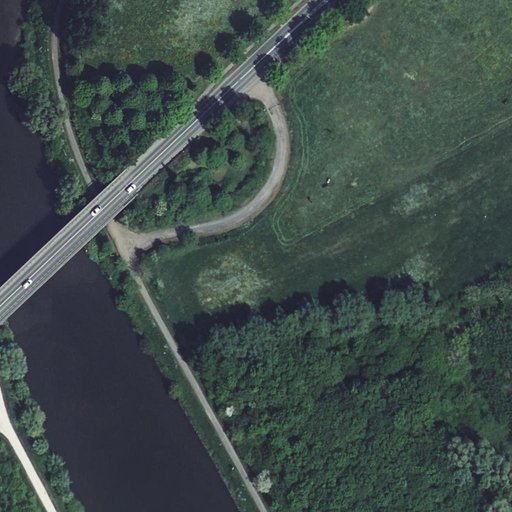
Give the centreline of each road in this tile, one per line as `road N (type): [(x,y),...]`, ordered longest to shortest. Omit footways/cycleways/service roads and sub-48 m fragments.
road 1 (secondary): [(0,306),(248,72)]
road 2 (track): [(248,72),(269,97),(281,134),(265,191),(234,217),(117,239)]
